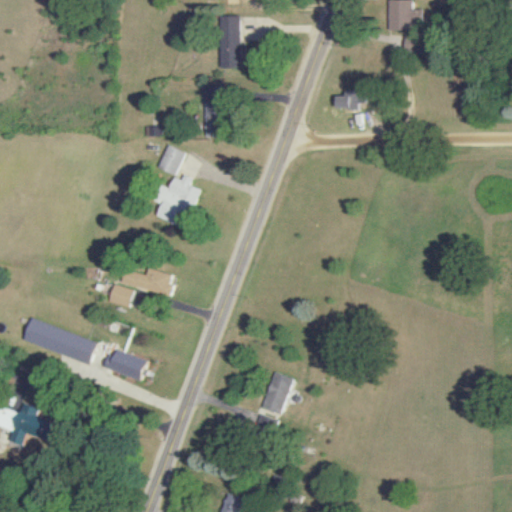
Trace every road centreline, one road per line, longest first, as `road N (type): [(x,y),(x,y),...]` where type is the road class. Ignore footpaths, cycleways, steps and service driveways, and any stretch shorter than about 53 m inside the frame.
road 1 (tertiary): [(150,511),(340,0)]
road 2 (residential): [(511,145),(285,149)]
